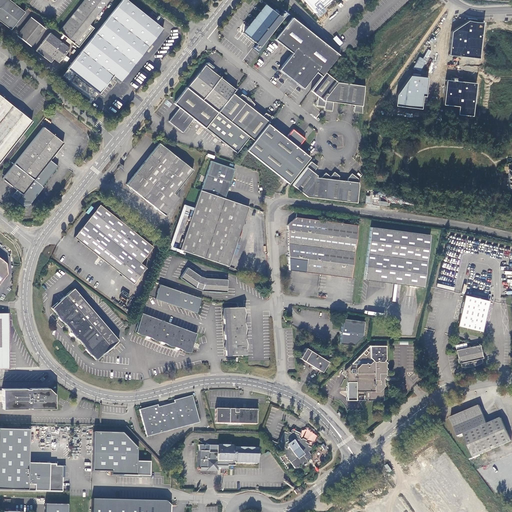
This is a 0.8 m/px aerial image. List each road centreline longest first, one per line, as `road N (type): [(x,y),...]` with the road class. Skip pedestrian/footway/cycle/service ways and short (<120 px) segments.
road 1 (unclassified): [(511,236),(291,200),(274,204),(281,388)]
road 2 (tertiary): [(281,388),(235,378),(132,395),(82,386),(47,358),(30,324),(27,285),(38,248)]
road 3 (unclassified): [(119,141),(0,48)]
road 4 (tertiary): [(511,379),(439,396),(379,443)]
road 5 (tertiary): [(119,141),(202,33)]
road 6 (tertiary): [(38,248),(119,141)]
